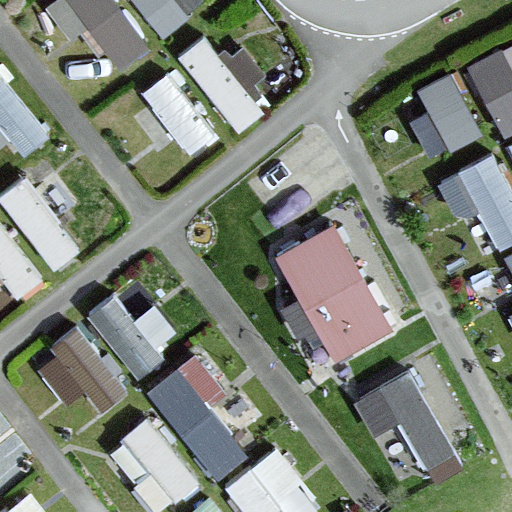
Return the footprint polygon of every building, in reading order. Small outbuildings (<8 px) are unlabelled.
[(167,26),(193,0),(73,0),(125,54),(161,19),(167,26)] [(511,101),(511,54),(489,55),(489,101),(511,101)] [(462,57),(415,69),(433,138),(480,125),(462,57)] [(463,205),(486,195),(503,231),(511,227),(511,162),(499,136),(442,162),(463,205)] [(63,203),(84,191),(55,143),(6,172),(54,253),(82,236),(63,203)] [(0,302),(2,304),(51,267),(0,199),(0,302)] [(277,238),(336,347),(398,313),(339,205),(277,238)] [(135,362),(164,343),(121,278),(91,297),(135,362)] [(43,341),(97,400),(130,370),(77,311),(43,341)] [(148,375),(218,461),(250,435),(211,387),(229,372),(199,335),(148,375)] [(358,380),(375,418),(406,404),(428,451),(457,438),(418,352),(358,380)] [(143,404),(105,445),(169,504),(206,462),(143,404)] [(228,471),(261,511),(306,511),(284,485),(309,466),(279,429),(228,471)] [(0,511),(61,511),(36,474),(0,498),(0,511)] [(241,511),(219,478),(175,506),(179,511),(241,511)]
